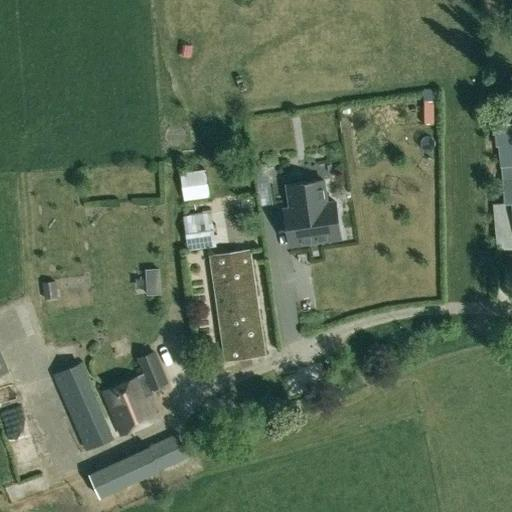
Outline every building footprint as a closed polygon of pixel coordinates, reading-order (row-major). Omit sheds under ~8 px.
[(511,121),(495,123),(496,145),(499,145),(501,166),(505,202),(493,203),(496,249),(511,247),(511,121)] [(181,175),(185,200),(208,196),(205,172),(181,175)] [(288,189),(292,213),(285,214),(291,251),(343,243),(337,206),(328,207),(325,184),(288,189)] [(188,249),(215,245),(210,211),(183,215),(188,249)] [(257,297),(253,275),(249,248),(209,254),(225,360),(265,354),(257,297)] [(158,269),(145,269),(146,294),(159,293),(158,269)] [(54,291),(51,274),(41,276),(45,293),(54,291)] [(0,375),(10,372),(0,348),(0,375)] [(103,390),(112,411),(122,433),(158,417),(146,389),(167,381),(154,351),(138,357),(145,372),(103,390)] [(114,438),(81,361),(52,374),(85,450),(114,438)] [(178,431),(88,472),(99,497),(189,455),(178,431)]
